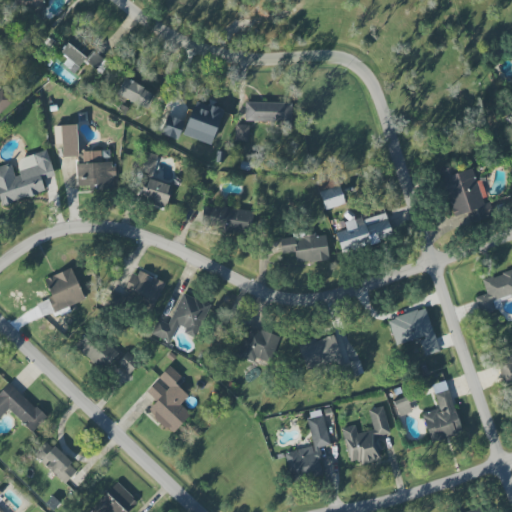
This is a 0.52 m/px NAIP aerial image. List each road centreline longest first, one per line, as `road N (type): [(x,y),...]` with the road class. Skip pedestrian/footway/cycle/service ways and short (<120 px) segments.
road 1 (residential): [(511,475),(370,72),(332,61),(220,58),(149,24),(120,0)]
road 2 (residential): [(0,270),(81,230),(129,231),(304,303),(335,301),(511,236)]
road 3 (residential): [(206,511),(0,307)]
road 4 (residential): [(511,461),(349,511)]
